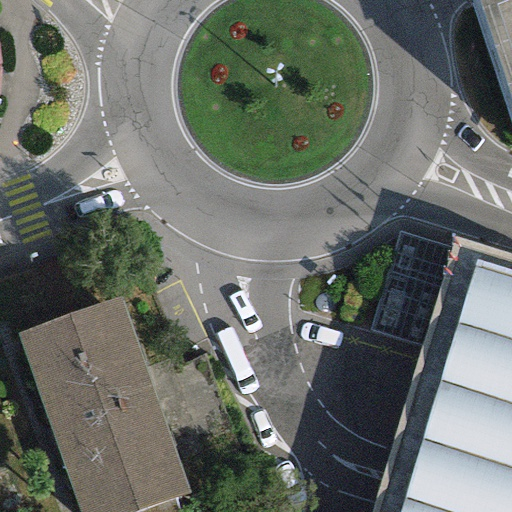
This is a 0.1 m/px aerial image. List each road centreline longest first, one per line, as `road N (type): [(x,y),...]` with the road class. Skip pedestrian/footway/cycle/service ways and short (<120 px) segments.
road 1 (tertiary): [(151,141),(174,178),(207,205),(247,221),(285,224),(357,200),(402,149)]
road 2 (unclassified): [(0,222),(105,175),(151,141)]
road 3 (tertiary): [(402,149),(417,78),(411,45),(385,0)]
road 4 (tertiary): [(157,20),(140,75),(151,141)]
road 5 (tertiary): [(511,203),(402,149)]
